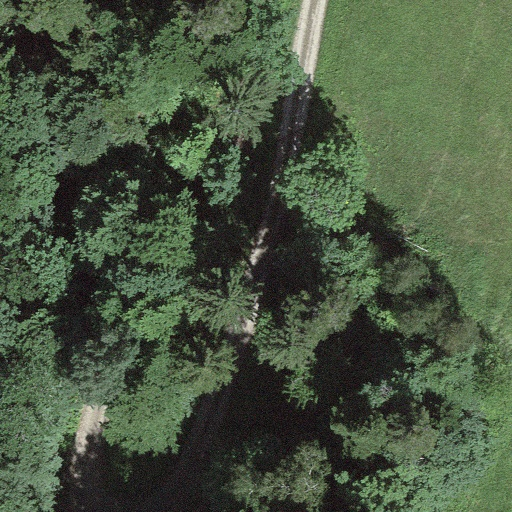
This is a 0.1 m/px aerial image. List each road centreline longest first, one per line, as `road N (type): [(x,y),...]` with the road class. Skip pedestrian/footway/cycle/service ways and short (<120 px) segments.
road 1 (track): [(85,511),(84,478),(126,282),(120,236),(8,0)]
road 2 (track): [(330,0),(209,417),(161,511)]
